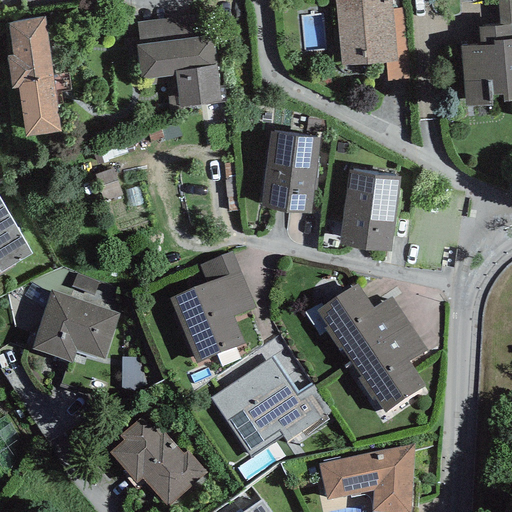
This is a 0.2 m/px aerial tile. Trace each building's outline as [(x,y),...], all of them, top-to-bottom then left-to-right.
[(395,0),(340,0),(337,0),(342,68),(400,63),(395,0)] [(479,45),(460,47),(465,106),(511,102),(511,24),(477,28),(479,45)] [(48,25),(8,30),(23,136),(63,131),(48,25)] [(215,39),(148,49),(157,109),(224,98),(215,39)] [(318,137),(272,132),(263,204),(309,210),(318,137)] [(399,177),(349,171),(339,245),(389,251),(399,177)] [(0,182),(0,273),(33,260),(0,182)] [(241,276),(168,304),(194,371),(267,342),(241,276)] [(361,294),(317,320),(379,425),(423,400),(361,294)] [(118,320),(50,300),(35,352),(103,372),(118,320)] [(319,418),(277,361),(222,402),(264,458),(319,418)] [(177,511),(213,470),(157,423),(119,469),(170,511),(177,511)] [(410,511),(414,443),(320,462),(327,500),(373,491),(371,511),(372,511),(410,511)]
